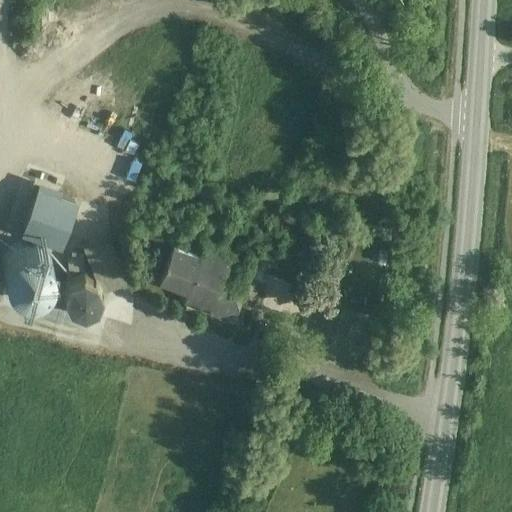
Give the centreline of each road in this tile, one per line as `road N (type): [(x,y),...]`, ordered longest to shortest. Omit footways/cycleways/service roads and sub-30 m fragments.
road 1 (secondary): [(479,115),(433,511)]
road 2 (residential): [(479,115),(434,110),(414,98),(358,0)]
